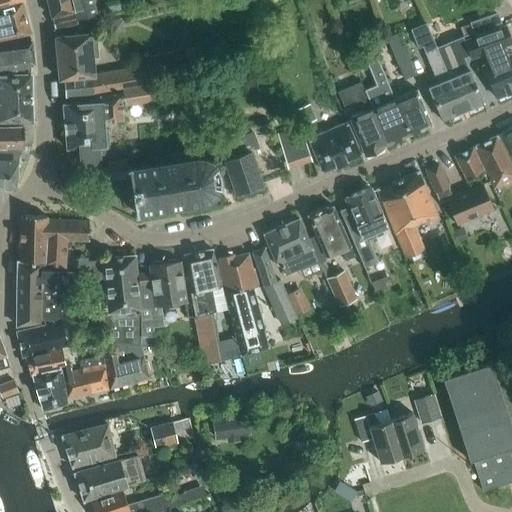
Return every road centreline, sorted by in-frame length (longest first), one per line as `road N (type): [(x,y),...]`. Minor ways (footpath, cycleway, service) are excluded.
road 1 (residential): [(40,178),(145,241),(174,240),(245,222),(511,108)]
road 2 (residential): [(76,511),(6,331),(4,224),(40,178)]
road 3 (residential): [(40,178),(44,72),(32,0)]
